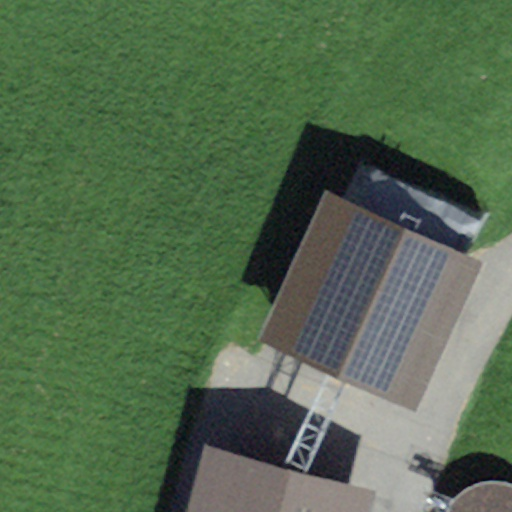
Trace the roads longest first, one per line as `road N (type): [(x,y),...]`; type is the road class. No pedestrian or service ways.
road 1 (track): [(511,300),(428,454),(209,395)]
road 2 (residential): [(173,511),(209,395)]
